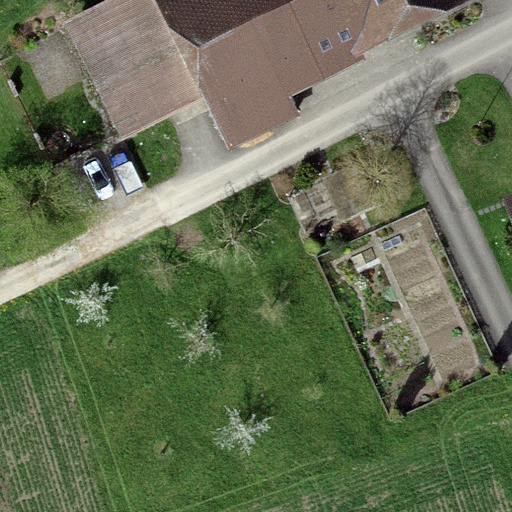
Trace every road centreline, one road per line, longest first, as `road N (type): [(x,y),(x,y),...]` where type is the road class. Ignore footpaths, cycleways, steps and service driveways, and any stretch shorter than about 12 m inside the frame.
road 1 (track): [(0,305),(511,57)]
road 2 (track): [(422,103),(511,299)]
